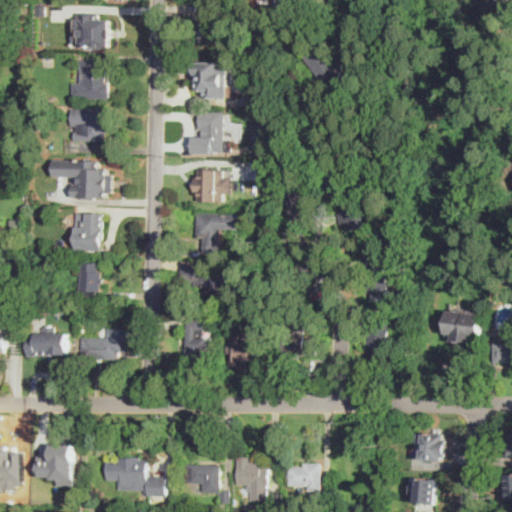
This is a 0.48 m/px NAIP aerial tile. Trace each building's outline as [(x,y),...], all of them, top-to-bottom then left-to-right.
[(111,10),(111,18),(110,18),(110,30),(110,34),(109,49),(87,49),(88,30),(88,21),(88,17),(89,17),(89,14),(93,14),(93,12),(93,9),(94,9),(111,10)] [(22,16),(17,19),(14,14),(19,11),(22,16)] [(232,22),(232,27),(232,42),(232,44),(212,44),(212,42),(200,42),(200,24),(216,24),(216,20),(216,14),(216,11),(227,11),(227,22),(232,22)] [(0,22),(18,23),(17,43),(0,42),(0,22)] [(323,42),(338,64),(347,57),(351,63),(358,71),(349,77),(355,85),(340,96),(333,86),(325,92),(317,82),(323,78),(306,55),(323,42)] [(108,76),(108,84),(112,84),(112,99),(74,98),(75,84),(83,84),(83,61),(109,62),(108,62),(108,73),(108,76)] [(231,63),(231,90),(207,89),(208,87),(208,84),(208,77),(208,75),(208,66),(215,67),(215,63),(231,63)] [(46,108),(46,118),(35,118),(35,108),(46,108)] [(116,110),(115,133),(108,133),(108,142),(107,141),(107,147),(106,147),(96,147),(96,141),(76,141),(76,133),(76,132),(79,132),(79,126),(74,126),(74,109),(116,110)] [(235,141),(235,152),(210,152),(210,154),(194,154),(195,152),(195,145),(195,143),(196,143),(207,143),(207,134),(207,130),(201,130),(202,111),(225,112),(228,112),(228,130),(227,141),(235,141)] [(224,187),(222,187),(222,198),(202,198),(202,181),(202,179),(202,177),(196,177),(197,165),(225,166),(224,175),(224,187)] [(109,168),(109,174),(115,174),(115,178),(115,181),(115,184),(108,184),(108,190),(92,190),(92,192),(92,200),(82,199),(79,199),(79,198),(78,198),(74,198),(75,168),(84,168),(84,167),(98,168),(109,168)] [(369,226),(350,231),(337,176),(355,172),(369,226)] [(47,189),(47,198),(35,198),(35,189),(47,189)] [(107,213),(108,213),(107,229),(107,232),(107,240),(107,241),(98,241),(98,246),(98,250),(77,250),(77,240),(77,227),(77,226),(84,226),(85,226),(85,220),(86,220),(89,220),(89,213),(107,213)] [(242,214),(242,229),(223,229),(223,241),(222,252),(208,252),(206,252),(206,241),(206,239),(206,237),(199,237),(200,232),(200,213),(242,214)] [(25,235),(12,235),(12,220),(25,220),(25,235)] [(393,297),(376,301),(365,246),(383,243),(393,297)] [(104,280),(104,291),(100,291),(100,297),(87,297),(87,291),(84,290),(83,290),(84,262),(89,262),(104,262),(104,278),(104,280)] [(242,266),(241,287),(232,286),(231,294),(208,294),(208,286),(196,286),(197,270),(206,270),(206,268),(219,268),(219,266),(226,266),(242,266)] [(486,315),(483,338),(482,338),(479,338),(476,337),(476,342),(473,342),(467,341),(465,341),(465,343),(463,343),(456,342),(454,342),(455,334),(454,334),(451,334),(448,333),(451,313),(452,310),(462,312),(486,315)] [(396,324),(386,351),(369,345),(372,338),(366,336),(369,326),(375,328),(379,318),(396,324)] [(210,338),(209,366),(189,366),(189,321),(207,321),(207,338),(210,338)] [(57,327),(57,333),(70,333),(70,356),(52,356),(38,356),(38,357),(33,357),(30,357),(30,341),(38,341),(38,337),(38,335),(38,333),(44,333),(44,327),(57,327)] [(0,329),(8,329),(8,333),(8,338),(8,344),(8,353),(0,352),(0,329)] [(129,336),(129,350),(129,352),(121,352),(121,357),(121,359),(102,359),(100,359),(84,359),(84,337),(101,338),(110,338),(110,329),(129,329),(129,330),(129,333),(129,336)] [(307,330),(307,337),(318,337),(318,343),(319,343),(319,351),(319,355),(311,354),(299,354),(299,357),(297,357),(294,357),(284,357),(284,336),(294,336),(294,330),(307,330)] [(511,363),(501,363),(497,363),(497,362),(497,346),(497,344),(504,344),(511,344),(511,337),(511,363)] [(274,340),(274,352),(271,352),(263,352),(260,352),(260,360),(247,360),(244,360),(231,360),(231,340),(231,339),(231,338),(244,339),(260,339),(260,340),(274,340)] [(427,433),(448,435),(448,440),(450,440),(449,458),(446,457),(445,461),(445,462),(426,460),(427,451),(427,444),(420,444),(420,433),(427,434),(427,433)] [(77,443),(54,443),(54,460),(40,459),(39,476),(60,477),(60,484),(76,485),(77,443)] [(144,457),(144,460),(152,460),(152,480),(145,480),(131,480),(109,480),(110,459),(131,459),(131,457),(144,457)] [(273,468),(273,485),(271,485),(270,500),(266,500),(253,500),(253,498),(253,485),(249,485),(240,485),(240,457),(253,457),(253,459),(253,462),(261,462),(265,462),(265,468),(273,468)] [(45,460),(45,469),(51,469),(52,483),(30,484),(30,499),(10,500),(9,480),(7,480),(7,462),(45,460)] [(325,463),(324,487),(324,490),(310,490),(310,485),(291,485),(291,466),(307,467),(307,463),(325,463)] [(233,491),(233,504),(222,503),(222,493),(205,492),(205,490),(206,483),(195,483),(189,483),(190,464),(223,465),(226,465),(225,490),(231,491),(233,491)] [(441,481),(440,492),(440,494),(439,504),(431,503),(419,502),(417,502),(415,502),(416,494),(412,493),(412,485),(414,485),(420,485),(421,480),(421,479),(423,479),(441,481)]
